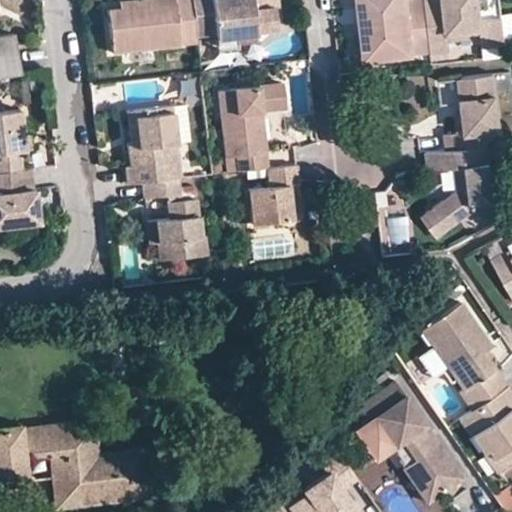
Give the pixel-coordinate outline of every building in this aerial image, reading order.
[(189,0),(155,0),(157,6),(117,11),(104,11),(109,53),(193,44),(189,0)] [(157,6),(155,0),(141,0),(116,3),(117,11),(157,6)] [(189,0),(193,44),(236,39),(255,36),(254,33),(273,31),(271,11),(276,10),(275,0),(189,0)] [(354,0),(355,10),(364,9),(366,28),(358,29),(361,60),(428,52),(421,0),(419,0),(405,1),(404,0),(354,0)] [(421,0),(428,52),(447,50),(447,39),(480,36),(481,46),(504,43),(498,0),(421,0)] [(364,9),(355,10),(358,29),(366,28),(364,9)] [(0,34),(0,75),(20,72),(11,32),(0,34)] [(256,46),(255,36),(236,39),(238,48),(256,46)] [(497,128),(490,72),(455,77),(462,131),(442,134),(444,150),(484,145),(482,129),(497,128)] [(254,111),(259,110),(282,108),(280,84),(216,91),(222,156),(233,155),(235,171),(262,168),(265,168),(260,117),(254,117),(254,111)] [(168,106),(131,109),(134,141),(127,142),(123,142),(126,164),(120,165),(123,185),(138,182),(175,178),(176,178),(172,142),(168,106)] [(186,140),(182,106),(168,106),(172,142),(186,140)] [(0,110),(0,172),(17,170),(15,149),(21,149),(19,126),(16,109),(0,110)] [(134,141),(131,109),(123,110),(127,142),(134,141)] [(25,126),(19,126),(21,149),(28,149),(25,126)] [(491,199),(486,144),(484,145),(444,150),(423,152),(425,170),(452,168),(456,190),(433,207),(447,227),(474,206),(474,201),(491,199)] [(290,165),(265,168),(262,168),(264,186),(243,189),(246,221),(285,218),(285,214),(293,213),(290,186),(293,186),(290,165)] [(28,190),(26,169),(17,170),(0,172),(0,226),(34,222),(33,205),(26,205),(25,198),(32,197),(31,190),(28,190)] [(175,178),(138,182),(139,196),(162,195),(165,216),(149,217),(152,239),(154,256),(203,251),(201,235),(197,234),(192,198),(177,199),(175,178)] [(447,227),(433,207),(425,212),(441,232),(447,227)] [(144,241),(152,239),(149,217),(142,218),(144,241)] [(511,254),(511,255),(508,249),(490,258),(511,297),(511,254)] [(461,302),(430,322),(439,337),(432,342),(463,388),(459,389),(471,409),(504,385),(482,352),(491,346),(461,302)] [(439,337),(430,322),(422,327),(432,342),(439,337)] [(227,371),(224,373),(222,376),(220,379),(220,383),(220,388),(222,391),(226,392),(232,392),(238,387),(244,382),(242,377),(242,374),(240,373),(237,372),(234,371),(229,370),(227,371)] [(351,428),(365,449),(394,429),(401,440),(413,459),(436,493),(461,476),(395,378),(356,403),(367,419),(351,428)] [(107,388),(109,414),(111,426),(139,422),(137,400),(134,385),(107,388)] [(511,409),(511,408),(511,396),(505,386),(504,385),(471,409),(461,415),(485,450),(490,446),(505,468),(511,463),(511,409)] [(147,399),(137,400),(139,422),(149,421),(147,399)] [(109,414),(93,416),(94,428),(111,426),(109,414)] [(461,415),(457,418),(495,474),(505,468),(490,446),(485,450),(461,415)] [(93,416),(18,424),(22,457),(49,455),(53,504),(146,495),(141,446),(96,450),(94,428),(93,416)] [(18,424),(18,422),(0,424),(0,483),(24,481),(22,457),(18,424)] [(394,429),(365,449),(371,458),(401,440),(394,429)] [(325,462),(346,482),(356,473),(334,452),(325,462)] [(436,493),(413,459),(401,466),(424,501),(436,493)] [(352,507),(327,470),(300,488),(303,493),(285,505),(281,499),(266,509),(268,511),(358,511),(355,505),(352,507)] [(511,511),(511,484),(509,480),(493,492),(508,511),(511,511)]
